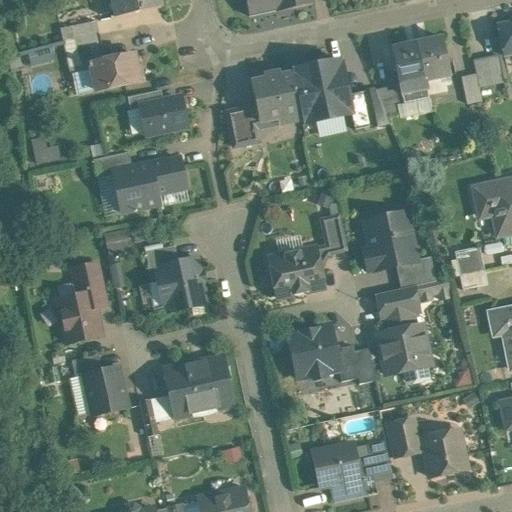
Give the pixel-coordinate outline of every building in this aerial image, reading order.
[(112,0),(116,17),(111,19),(111,20),(160,9),(157,0),(112,0)] [(246,0),(250,18),(277,12),(277,13),(312,5),(310,0),(246,0)] [(96,23),(70,28),(73,41),(98,35),(96,23)] [(511,23),(498,27),(504,57),(511,55),(511,23)] [(98,35),(73,41),(76,53),(65,55),(70,76),(91,71),(89,64),(104,61),(98,35)] [(443,39),(417,44),(425,82),(451,76),(443,39)] [(417,44),(392,50),(399,86),(403,105),(429,99),(425,82),(417,44)] [(29,64),(54,61),(52,46),(27,50),(29,64)] [(104,61),(89,64),(91,71),(95,92),(143,81),(142,73),(137,74),(133,55),(104,61)] [(498,56),(473,61),(475,74),(478,88),(504,83),(498,56)] [(340,61),(291,71),(302,121),(303,126),(351,116),(352,115),(348,96),(340,61)] [(292,74),(278,77),(277,73),(265,76),(266,80),(252,83),(260,124),(280,120),(281,126),(302,121),(292,74)] [(475,74),(461,78),(467,105),(481,102),(478,88),(475,74)] [(399,86),(375,90),(386,118),(401,114),(398,106),(403,105),(399,86)] [(375,90),(362,93),(370,128),(388,124),(386,118),(375,90)] [(362,93),(348,96),(352,115),(351,116),(354,131),(370,128),(362,93)] [(132,117),(139,116),(161,111),(158,96),(129,102),(132,117)] [(161,111),(139,116),(146,149),(188,141),(181,107),(161,111)] [(251,108),(226,113),(233,148),(259,143),(251,108)] [(128,153),(93,161),(97,180),(113,177),(112,173),(131,169),(128,153)] [(131,169),(112,173),(113,177),(121,214),(158,206),(156,195),(185,189),(179,159),(131,169)] [(511,180),(473,189),(478,212),(494,208),(500,236),(497,236),(497,238),(511,234),(511,180)] [(406,213),(370,221),(373,236),(367,237),(369,249),(363,250),(368,272),(395,266),(417,262),(416,261),(406,213)] [(339,216),(320,220),(326,247),(315,249),(319,268),(321,268),(329,255),(347,251),(339,216)] [(107,253),(132,250),(130,229),(105,233),(107,253)] [(174,247),(145,253),(148,270),(158,268),(158,267),(178,263),(174,247)] [(479,248),(454,254),(459,277),(484,272),(479,248)] [(315,249),(268,260),(277,299),(323,288),(319,268),(315,249)] [(417,262),(395,266),(400,290),(412,287),(435,282),(430,258),(416,261),(417,262)] [(178,263),(158,267),(158,268),(168,313),(191,309),(190,305),(206,302),(199,271),(194,272),(191,260),(178,263)] [(96,264),(72,269),(78,296),(59,301),(68,344),(100,337),(89,290),(101,288),(96,264)] [(484,272),(459,277),(462,291),(487,286),(484,272)] [(400,290),(377,295),(382,320),(412,313),(418,312),(412,287),(400,290)] [(511,308),(489,314),(489,316),(500,314),(511,371),(511,370),(511,308)] [(412,313),(384,320),(387,334),(378,336),(386,374),(429,365),(421,326),(415,327),(412,313)] [(314,333),(304,335),(300,333),(287,336),(296,379),(307,377),(313,381),(325,378),(329,372),(338,370),(339,370),(335,350),(330,327),(316,330),(314,333)] [(354,352),(353,346),(335,350),(339,370),(338,370),(341,383),(357,379),(359,385),(375,381),(368,349),(354,352)] [(98,356),(71,362),(75,378),(83,377),(82,376),(102,371),(98,356)] [(222,358),(164,371),(170,397),(175,419),(233,407),(222,358)] [(102,371),(82,376),(83,377),(92,417),(128,409),(119,368),(102,371)] [(170,397),(151,401),(151,400),(139,403),(146,438),(158,435),(155,423),(175,419),(170,397)] [(511,400),(500,403),(505,427),(511,425),(511,400)] [(414,420),(387,426),(394,458),(420,453),(424,456),(424,455),(421,439),(418,440),(414,420)] [(458,431),(421,439),(424,455),(424,456),(429,478),(466,470),(458,431)] [(382,443),(352,450),(354,460),(372,456),(377,482),(390,479),(382,443)] [(372,456),(354,460),(352,450),(351,446),(313,454),(321,487),(329,486),(350,481),(354,495),(368,491),(368,492),(375,490),(374,482),(377,482),(372,456)] [(350,481),(329,486),(332,503),(354,499),(353,495),(354,495),(350,481)] [(230,497),(215,500),(213,495),(197,498),(198,503),(183,506),(184,511),(248,511),(245,498),(235,500),(230,497)]
